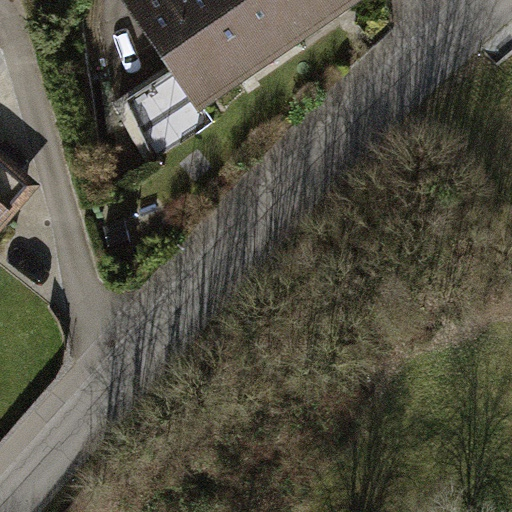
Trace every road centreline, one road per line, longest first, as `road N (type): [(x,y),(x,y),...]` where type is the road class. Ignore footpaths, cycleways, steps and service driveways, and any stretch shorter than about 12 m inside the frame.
road 1 (tertiary): [(125,340),(258,199),(493,0)]
road 2 (residential): [(3,0),(95,310),(125,340)]
road 3 (tertiary): [(0,492),(125,340)]
